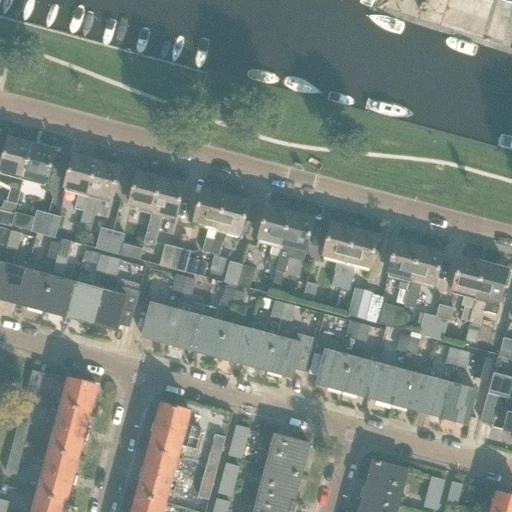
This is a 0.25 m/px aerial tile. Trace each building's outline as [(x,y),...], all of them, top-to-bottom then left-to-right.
[(22,181),(32,146),(8,140),(0,169),(0,182),(11,187),(7,202),(17,205),(23,181),(22,181)] [(22,181),(23,181),(31,184),(32,180),(47,184),(55,152),(32,146),(22,181)] [(83,212),(96,163),(73,157),(64,188),(79,192),(74,209),(83,212)] [(96,163),(83,212),(81,222),(90,225),(97,197),(111,201),(120,169),(96,163)] [(151,215),(161,180),(137,174),(129,205),(143,209),(142,213),(151,215)] [(151,215),(143,244),(154,247),(163,214),(176,218),(184,186),(161,180),(151,215)] [(209,254),(225,197),(202,191),(194,222),(208,226),(207,230),(208,230),(202,252),(209,254)] [(225,197),(209,254),(219,257),(225,234),(225,235),(226,231),(241,235),(249,203),(225,197)] [(274,271),(290,214),(267,208),(258,239),(273,243),(272,247),(270,255),(267,269),(274,271)] [(0,223),(11,227),(15,216),(0,211),(0,223)] [(43,235),(48,214),(37,211),(31,232),(43,235)] [(48,214),(43,235),(55,239),(60,218),(48,214)] [(287,261),(290,259),(303,262),(314,220),(290,214),(274,271),(283,273),(287,261)] [(339,288),(355,231),(331,225),(323,256),(337,260),(334,272),(335,272),(331,286),(339,288)] [(0,244),(6,246),(10,232),(0,229),(0,244)] [(107,253),(113,232),(101,229),(95,249),(107,253)] [(355,231),(339,288),(348,291),(352,276),(353,277),(356,265),(370,269),(378,237),(355,231)] [(10,232),(6,246),(17,249),(21,235),(10,232)] [(113,232),(107,253),(119,256),(125,235),(113,232)] [(59,245),(55,259),(57,260),(56,261),(80,268),(85,248),(61,242),(60,245),(59,245)] [(404,306),(419,248),(396,242),(388,273),(401,277),(397,289),(400,290),(396,304),(404,306)] [(55,259),(59,245),(51,243),(47,257),(55,259)] [(173,270),(178,249),(165,245),(159,266),(173,270)] [(419,248),(404,306),(413,308),(420,282),(435,286),(443,255),(419,248)] [(178,249),(173,270),(185,273),(190,252),(178,249)] [(105,273),(109,258),(100,256),(96,271),(105,273)] [(109,258),(105,273),(116,276),(120,261),(109,258)] [(468,322),(484,265),(461,259),(452,290),(453,290),(452,294),(463,297),(461,306),(464,307),(461,320),(468,322)] [(235,286),(241,265),(230,262),(224,283),(235,286)] [(0,299),(18,304),(26,271),(1,264),(0,269),(0,299)] [(241,265),(235,286),(249,290),(254,269),(241,265)] [(484,265),(468,322),(469,323),(464,342),(475,345),(482,317),(495,320),(503,288),(507,289),(511,273),(508,272),(484,265)] [(42,311),(51,278),(26,271),(18,304),(42,311)] [(92,324),(100,291),(85,287),(89,275),(80,273),(76,285),(76,284),(67,318),(92,324)] [(181,293),(184,279),(176,276),(172,291),(181,293)] [(302,299),(306,282),(307,278),(298,276),(293,296),(302,299)] [(67,318),(76,284),(51,278),(42,311),(67,318)] [(184,279),(181,293),(178,304),(188,306),(191,296),(195,281),(184,279)] [(318,285),(306,282),(302,299),(301,301),(312,304),(318,285)] [(364,321),(372,292),(354,288),(347,316),(364,321)] [(100,291),(92,324),(118,331),(120,324),(130,326),(139,293),(122,289),(120,296),(100,291)] [(230,306),(234,292),(225,289),(222,303),(230,306)] [(234,292),(230,306),(241,309),(245,295),(234,292)] [(377,318),(383,297),(372,294),(367,315),(377,318)] [(167,344),(176,311),(162,307),(164,300),(153,297),(151,304),(142,338),(167,344)] [(280,319),(284,305),(275,302),(271,317),(280,319)] [(217,358),(226,324),(212,321),(216,308),(204,305),(201,318),(192,351),(217,358)] [(284,305),(280,319),(290,322),(294,307),(284,305)] [(435,317),(429,338),(442,341),(448,321),(451,321),(454,309),(439,305),(436,317),(435,317)] [(201,318),(176,311),(167,344),(192,351),(201,318)] [(429,338),(435,317),(424,314),(419,335),(429,338)] [(242,364),(250,331),(252,322),(242,319),(239,328),(226,324),(217,358),(242,364)] [(355,339),(359,325),(351,323),(347,337),(355,339)] [(359,325),(355,339),(366,342),(370,328),(359,325)] [(511,352),(511,331),(506,330),(501,350),(511,352)] [(267,371),(275,338),(250,331),(242,364),(267,371)] [(275,338),(267,371),(292,378),(294,370),(305,373),(314,339),(297,335),(295,343),(275,338)] [(405,353),(409,338),(400,336),(396,350),(405,353)] [(409,338),(405,353),(415,355),(419,341),(409,338)] [(342,391),(351,358),(335,354),(337,346),(329,344),(327,352),(325,351),(316,384),(342,391)] [(455,366),(458,351),(450,349),(446,364),(455,366)] [(458,351),(455,366),(465,369),(469,354),(458,351)] [(367,398),(375,365),(375,364),(378,354),(367,352),(365,362),(351,358),(342,391),(367,398)] [(486,381),(492,360),(480,357),(475,378),(486,381)] [(392,404),(400,371),(375,365),(367,398),(392,404)] [(441,418),(450,384),(435,381),(438,370),(427,367),(424,378),(425,378),(416,411),(441,418)] [(425,378),(424,378),(400,371),(392,404),(416,411),(425,378)] [(37,396),(43,374),(34,372),(28,393),(37,396)] [(511,400),(511,378),(494,374),(488,395),(500,398),(511,400)] [(77,406),(82,385),(68,381),(62,402),(77,406)] [(450,384),(441,418),(467,425),(476,391),(450,384)] [(77,406),(92,410),(97,389),(82,385),(77,406)] [(493,425),(500,398),(488,395),(481,422),(493,425)] [(92,410),(77,406),(62,402),(49,451),(79,459),(83,441),(86,442),(89,432),(86,432),(92,410)] [(149,451),(178,459),(181,449),(196,453),(201,430),(187,426),(190,414),(161,406),(156,424),(153,424),(151,433),(153,434),(149,451)] [(16,475),(33,413),(22,410),(6,472),(16,475)] [(511,415),(508,414),(503,432),(511,434),(511,415)] [(242,459),(249,432),(236,428),(228,456),(242,459)] [(206,467),(217,470),(226,438),(215,435),(206,467)] [(286,464),(292,441),(275,436),(268,460),(286,464)] [(286,464),(303,469),(309,446),(292,441),(286,464)] [(74,477),(79,459),(49,451),(37,496),(67,504),(71,486),(74,487),(77,477),(74,477)] [(166,504),(178,459),(149,451),(144,469),(141,469),(138,478),(141,479),(136,496),(166,504)] [(291,511),(303,469),(286,464),(268,460),(254,511),(291,511)] [(232,497),(240,467),(226,463),(218,494),(232,497)] [(359,511),(396,511),(407,472),(373,463),(359,511)] [(209,501),(217,470),(206,467),(198,498),(209,501)] [(437,511),(445,481),(431,478),(424,507),(437,511)] [(457,507),(463,485),(452,482),(447,504),(457,507)] [(506,511),(511,498),(496,494),(491,511),(506,511)] [(64,511),(67,504),(37,496),(32,511),(64,511)] [(164,511),(166,504),(136,496),(132,511),(164,511)] [(227,511),(230,503),(216,499),(213,511),(227,511)] [(12,511),(14,509),(8,507),(9,503),(0,500),(0,511),(12,511)]
